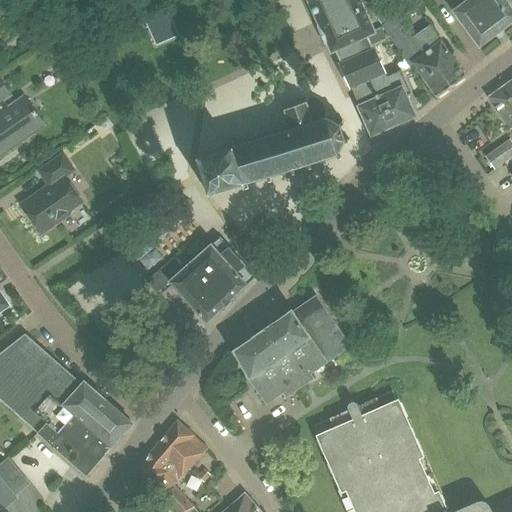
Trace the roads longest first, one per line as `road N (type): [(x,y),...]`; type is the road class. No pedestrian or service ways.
road 1 (residential): [(175,392),(403,143),(511,59)]
road 2 (residential): [(148,424),(54,325),(0,246)]
road 3 (residential): [(175,392),(273,511)]
